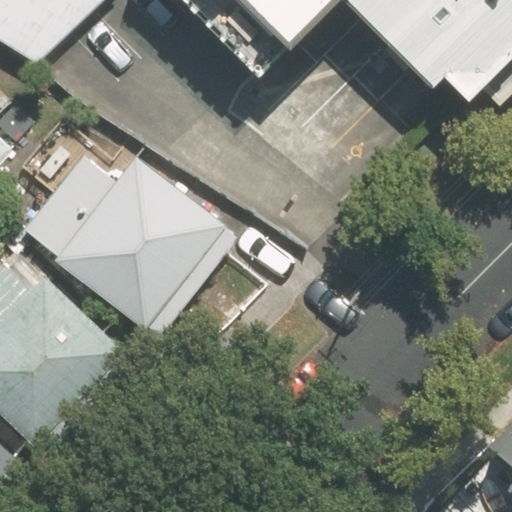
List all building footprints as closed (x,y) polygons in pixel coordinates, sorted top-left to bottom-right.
[(0,0),(0,41),(36,66),(102,0),(0,0)] [(177,0),(191,13),(255,74),(324,0),(177,0)] [(439,71),(466,96),(511,47),(511,0),(334,0),(425,86),(439,71)] [(0,135),(0,164),(14,150),(0,135)] [(84,152),(18,229),(40,248),(31,259),(53,277),(62,267),(146,338),(232,235),(120,140),(99,166),(84,152)] [(122,349),(13,249),(0,263),(0,418),(33,448),(122,349)] [(511,420),(476,455),(511,492),(511,420)] [(0,479),(18,461),(0,443),(0,479)] [(470,511),(428,468),(381,511),(470,511)]
